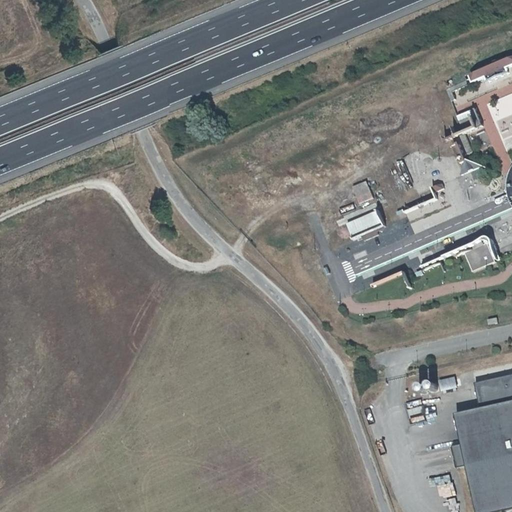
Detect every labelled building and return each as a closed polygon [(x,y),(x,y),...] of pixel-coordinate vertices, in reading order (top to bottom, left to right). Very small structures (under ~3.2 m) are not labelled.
[(511,53),(470,72),(475,83),(489,78),(490,82),(511,73),(509,69),(511,67),(511,53)] [(477,109),(460,116),(466,132),(483,125),(477,109)] [(369,182),(355,187),(362,204),(375,199),(369,182)] [(338,216),(351,211),(349,206),(336,211),(338,216)] [(381,211),(348,224),(355,241),(388,227),(381,211)] [(489,244),(467,254),(475,272),(497,262),(489,244)] [(463,442),(452,444),(458,468),(467,465),(478,511),(498,511),(511,509),(511,373),(474,382),(481,406),(455,412),(463,442)] [(456,378),(443,381),(445,391),(459,387),(456,378)] [(440,383),(437,383),(434,385),(433,387),(433,390),(435,393),(438,393),(441,392),(443,390),(443,387),(442,385),(440,383)] [(430,385),(427,385),(424,387),(423,390),(424,393),(426,395),(429,395),(432,394),(433,391),(433,388),(430,385)] [(450,469),(449,453),(424,454),(424,448),(420,449),(421,470),(450,469)]
